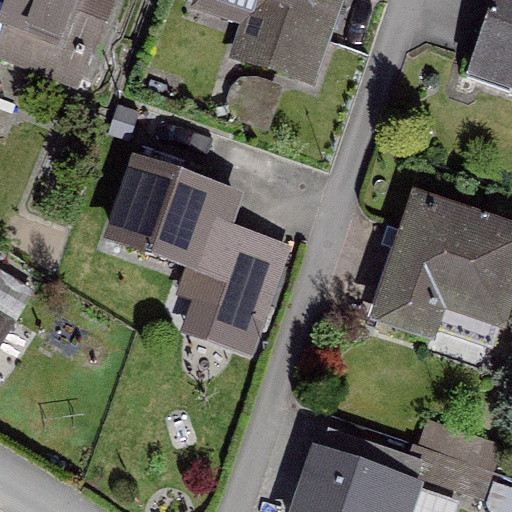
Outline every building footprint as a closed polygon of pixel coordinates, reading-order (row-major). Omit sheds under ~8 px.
[(16,0),(14,5),(0,40),(0,58),(71,87),(84,54),(87,55),(109,0),(16,0)] [(231,55),(304,81),(332,0),(194,0),(193,6),(242,23),(231,55)] [(511,0),(490,0),(470,61),(511,75),(507,88),(511,90),(511,0)] [(238,120),(261,128),(272,94),(249,86),(238,87),(231,94),(228,103),(229,114),(238,120)] [(232,203),(200,192),(190,189),(195,175),(179,170),(174,183),(137,170),(105,260),(260,314),(280,257),(220,236),(232,203)] [(402,236),(384,230),(378,247),(396,254),(373,322),(426,341),(437,307),(496,327),(511,281),(511,236),(413,203),(402,236)] [(487,476),(410,448),(401,475),(478,503),(487,476)] [(406,511),(413,493),(396,487),(375,480),(378,468),(363,463),(359,474),(315,459),(296,511),(406,511)]
